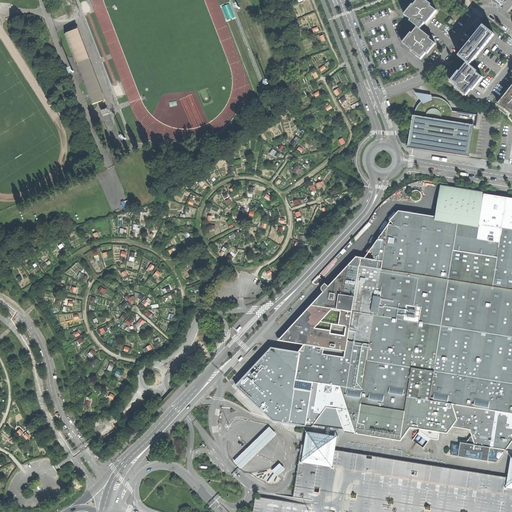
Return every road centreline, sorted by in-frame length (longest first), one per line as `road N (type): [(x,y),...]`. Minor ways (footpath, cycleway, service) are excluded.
road 1 (tertiary): [(117,498),(141,457),(371,211),(388,176)]
road 2 (residential): [(377,95),(429,73),(483,7),(511,26)]
road 3 (tertiary): [(374,174),(363,211),(273,304)]
road 4 (tertiary): [(221,358),(115,471)]
